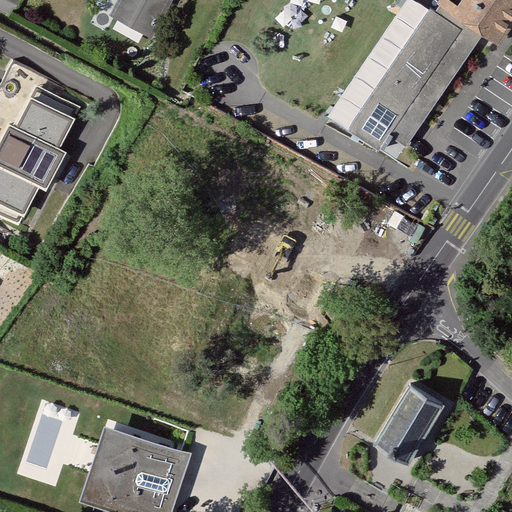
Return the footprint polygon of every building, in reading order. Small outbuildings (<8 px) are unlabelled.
[(20,0),(0,0),(0,8),(13,15),(20,0)] [(121,0),(113,16),(152,37),(171,0),(121,0)] [(404,144),(482,28),(440,0),(438,0),(432,8),(427,5),(345,126),(379,149),(389,133),(404,144)] [(511,13),(511,0),(440,0),(482,28),(496,38),(511,13)] [(0,245),(4,248),(16,224),(36,188),(43,191),(63,153),(58,151),(81,107),(62,97),(66,89),(13,62),(0,87),(0,245)] [(410,458),(443,402),(412,383),(378,439),(387,445),(392,437),(401,442),(396,450),(410,458)] [(107,511),(169,511),(189,451),(105,424),(80,503),(107,511)] [(392,437),(387,445),(396,450),(401,442),(392,437)]
